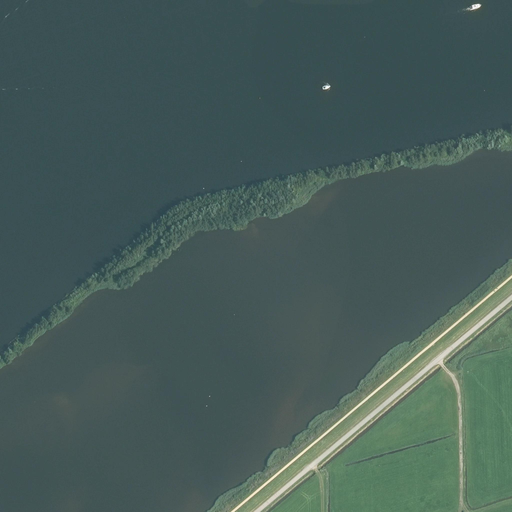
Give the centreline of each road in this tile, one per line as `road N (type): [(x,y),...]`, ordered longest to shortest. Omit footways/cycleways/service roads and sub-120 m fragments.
road 1 (unclassified): [(257,511),(511,298)]
road 2 (track): [(436,361),(457,385),(460,500)]
